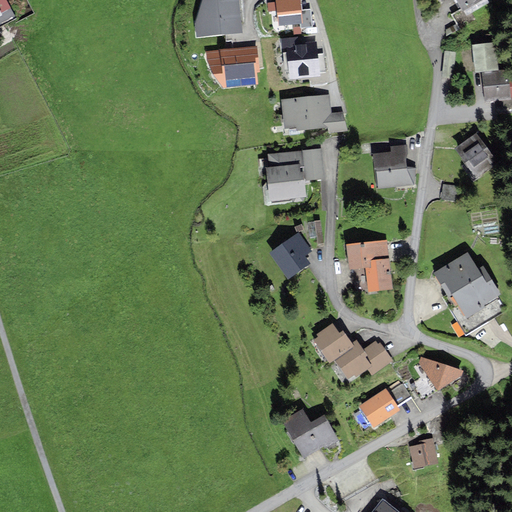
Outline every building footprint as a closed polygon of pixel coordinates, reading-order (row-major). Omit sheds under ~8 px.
[(0,0),(0,26),(16,18),(6,0),(0,0)] [(242,33),(238,0),(202,0),(194,24),(196,37),(242,33)] [(301,10),(300,0),(276,0),(275,0),(276,2),(276,11),(278,26),(299,24),(303,24),(301,10)] [(481,0),(440,0),(441,2),(445,0),(455,0),(462,11),(481,0)] [(276,11),(276,2),(267,3),(268,12),(276,11)] [(303,28),(312,27),(310,9),(301,10),(303,24),(299,24),(300,28),(303,28)] [(295,43),(298,43),(297,37),(280,38),(281,52),(287,52),(286,49),(295,48),(295,43)] [(317,54),(316,41),(298,43),(295,43),(295,48),(286,49),(287,52),(289,80),(320,77),(319,73),(326,73),(324,53),(317,54)] [(472,45),(475,72),(481,72),(499,70),(496,42),(472,45)] [(258,85),(257,72),(260,72),(257,46),(219,49),(219,51),(205,51),(206,60),(213,74),(223,88),(258,85)] [(453,79),(455,53),(445,52),(442,78),(453,79)] [(509,80),(507,69),(499,70),(481,72),(485,104),(511,100),(511,99),(509,80)] [(65,72),(55,80),(62,89),(72,82),(65,72)] [(329,95),(280,99),(284,129),(296,128),(296,131),(329,127),(329,125),(332,125),(331,113),(329,95)] [(331,113),(332,125),(329,125),(329,127),(329,133),(347,131),(343,112),(331,113)] [(500,163),(476,133),(455,150),(479,180),(500,163)] [(407,145),(390,146),(390,152),(373,153),(375,189),(413,186),(416,168),(407,168),(406,157),(407,157),(407,145)] [(304,167),(302,151),(267,154),(269,167),(300,164),(300,167),(304,167)] [(269,201),(306,197),(303,173),(301,173),(300,167),(300,164),(269,167),(265,167),(269,201)] [(456,202),(458,186),(443,184),(441,200),(456,202)] [(315,243),(322,242),(319,222),(312,223),(315,243)] [(299,233),(269,253),(287,279),(310,264),(304,256),(311,251),(299,233)] [(392,290),(387,240),(346,245),(349,270),(366,268),(368,293),(392,290)] [(478,269),(467,252),(433,273),(448,298),(452,296),(467,319),(497,300),(496,298),(500,295),(483,266),(478,269)] [(318,337),(313,341),(330,364),(334,361),(354,346),(351,343),(343,331),(339,333),(332,323),(317,334),(318,337)] [(363,349),(359,343),(356,339),(351,343),(354,346),(334,361),(348,379),(354,375),(355,377),(367,369),(369,367),(371,366),(365,357),(368,356),(363,349)] [(376,340),(363,349),(368,356),(365,357),(371,366),(369,367),(367,369),(372,376),(393,361),(380,343),(378,344),(376,340)] [(464,371),(421,357),(419,363),(437,391),(461,376),(464,371)] [(386,389),(389,393),(401,385),(399,381),(386,389)] [(389,393),(397,405),(410,396),(402,384),(401,385),(389,393)] [(358,406),(373,428),(400,410),(397,405),(389,393),(386,389),(386,388),(358,406)] [(303,459),(338,440),(325,415),(310,422),(303,409),(282,420),(303,459)] [(414,469),(438,463),(432,438),(419,441),(420,444),(409,447),(414,469)] [(398,511),(383,499),(372,511),(398,511)]
